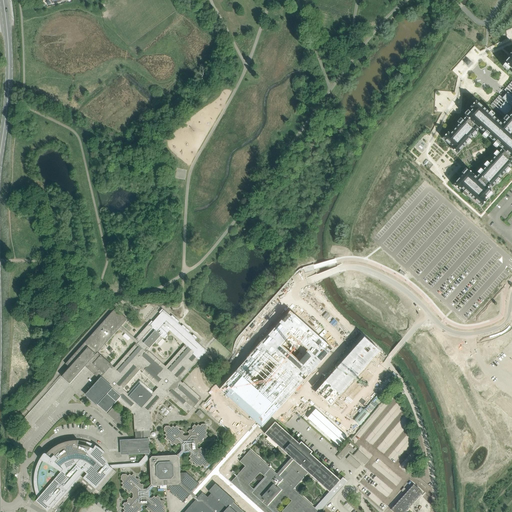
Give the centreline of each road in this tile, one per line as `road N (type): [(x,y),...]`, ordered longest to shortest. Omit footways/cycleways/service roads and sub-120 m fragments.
road 1 (unclassified): [(434,511),(421,427),(387,364),(403,340)]
road 2 (tertiary): [(0,156),(8,70),(2,0)]
road 3 (unclassified): [(428,312),(407,290),(364,269),(310,279)]
